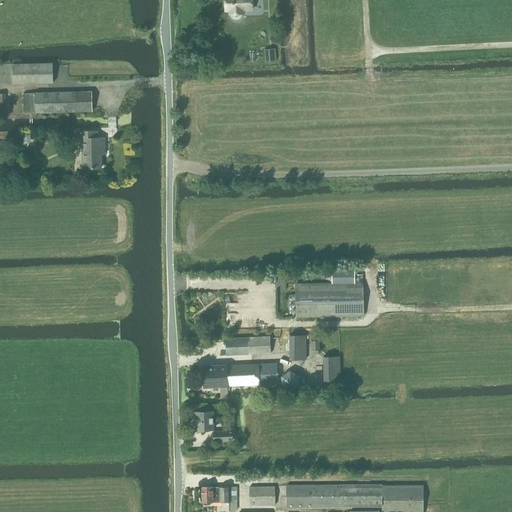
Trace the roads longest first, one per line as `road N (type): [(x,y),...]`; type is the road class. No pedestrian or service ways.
road 1 (tertiary): [(178,511),(166,0)]
road 2 (track): [(171,287),(231,285),(296,324),(360,324),(380,311),(511,308)]
road 3 (track): [(511,44),(368,51),(366,0)]
road 4 (track): [(299,456),(177,458)]
